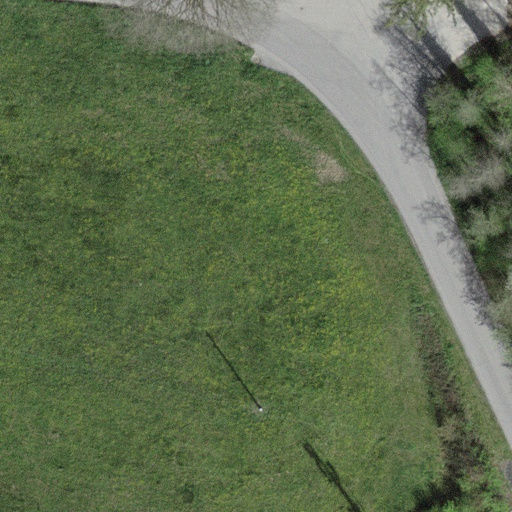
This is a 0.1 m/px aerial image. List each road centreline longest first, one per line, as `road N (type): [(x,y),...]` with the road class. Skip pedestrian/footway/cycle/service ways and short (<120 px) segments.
road 1 (tertiary): [(511,423),(360,147),(308,89),(204,30),(127,9),(39,0)]
road 2 (track): [(308,89),(441,0)]
